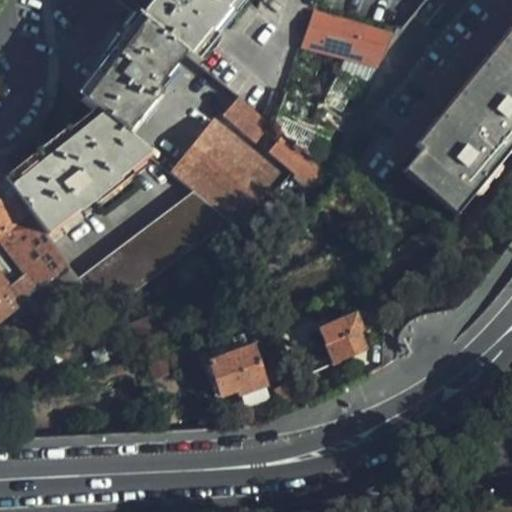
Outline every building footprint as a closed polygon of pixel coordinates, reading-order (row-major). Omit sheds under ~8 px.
[(222,25),(240,2),(237,0),(110,0),(135,20),(184,59),(191,65),(222,25)] [(261,0),(257,15),(240,2),(222,25),(191,65),(237,102),(271,129),(311,15),(316,0),(261,0)] [(296,149),(329,174),(392,37),(311,15),(271,129),(296,149)] [(91,89),(80,103),(91,111),(124,138),(158,96),(155,93),(184,59),(135,20),(97,67),(100,70),(95,79),(89,87),(91,89)] [(448,221),(511,145),(511,38),(394,177),(448,221)] [(283,166),(296,149),(271,129),(237,102),(223,117),(283,166)] [(14,175),(3,184),(48,241),(93,203),(104,215),(137,188),(132,183),(155,163),(124,138),(91,111),(14,175)] [(226,220),(235,228),(276,175),(213,125),(170,175),(192,192),(226,220)] [(3,184),(0,179),(0,319),(67,264),(48,241),(3,184)] [(107,314),(226,220),(192,192),(82,282),(107,314)] [(364,350),(356,331),(346,334),(340,321),(318,330),(332,365),(364,350)] [(264,387),(252,353),(209,366),(220,396),(237,391),(240,394),(264,387)]
